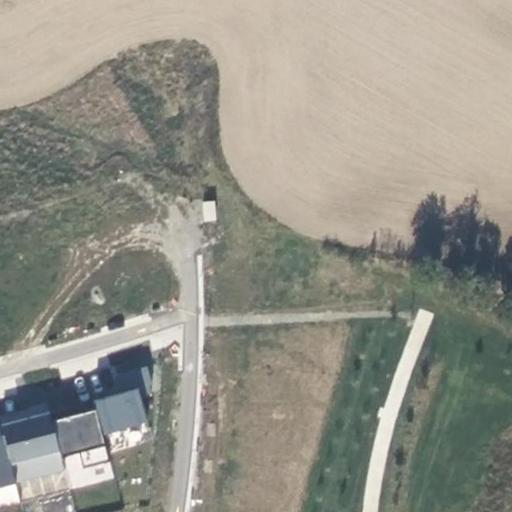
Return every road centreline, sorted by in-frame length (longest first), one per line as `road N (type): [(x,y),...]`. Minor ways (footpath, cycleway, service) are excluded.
road 1 (residential): [(178,172),(394,163)]
road 2 (residential): [(186,328),(0,375)]
road 3 (residential): [(167,511),(186,328)]
road 4 (residential): [(178,172),(157,0)]
road 5 (residential): [(186,328),(178,172)]
road 6 (residential): [(0,46),(146,0)]
